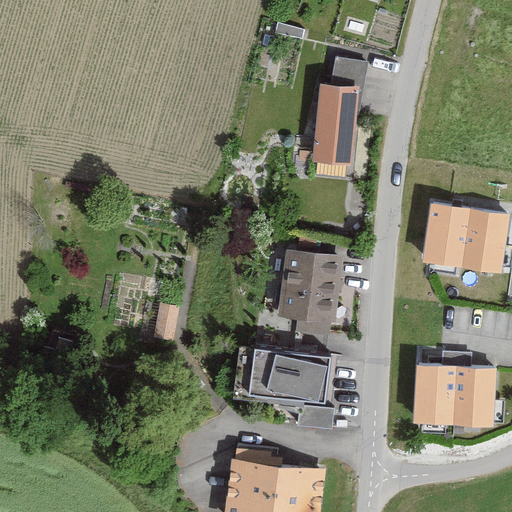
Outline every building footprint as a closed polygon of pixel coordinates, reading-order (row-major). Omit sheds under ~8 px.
[(358,76),(320,71),(310,151),(349,155),(358,76)] [(510,203),(430,192),(421,252),(501,263),(510,203)] [(345,248),(287,240),(278,305),(335,313),(345,248)] [(173,335),(182,302),(161,297),(152,330),(173,335)] [(330,347),(253,336),(246,383),(323,394),(330,347)] [(496,357),(416,353),(413,414),(492,418),(496,357)] [(335,405),(298,400),(296,420),(333,424),(335,405)] [(319,511),(326,463),(230,450),(222,511),(319,511)]
